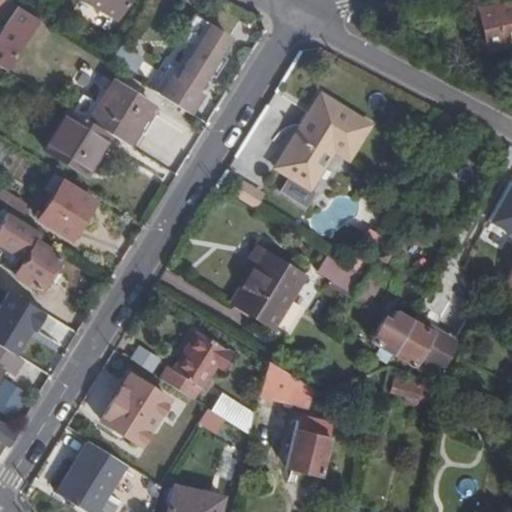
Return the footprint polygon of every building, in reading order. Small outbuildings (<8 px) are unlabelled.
[(0,66),(6,70),(37,19),(6,0),(0,0),(0,15),(7,20),(0,31),(0,66)] [(86,0),(118,18),(128,0),(86,0)] [(511,0),(502,0),(477,6),(487,49),(511,42),(511,0)] [(230,37),(210,24),(181,71),(177,78),(164,97),(184,110),(230,37)] [(162,72),(128,51),(120,63),(155,85),(162,72)] [(181,71),(174,67),(170,74),(177,78),(181,71)] [(152,104),(113,81),(99,103),(82,93),(71,110),(108,133),(112,135),(128,145),(152,104)] [(320,93),(275,167),(310,189),(330,156),(324,152),(327,146),(334,150),(349,160),(370,124),(320,93)] [(83,173),(108,133),(71,110),(69,109),(44,149),(83,173)] [(443,111),(433,129),(443,134),(454,117),(443,111)] [(108,133),(83,173),(88,176),(112,135),(108,133)] [(334,150),(327,146),(324,152),(330,156),(334,150)] [(70,238),(94,200),(57,177),(53,183),(58,186),(54,191),(38,218),(70,238)] [(255,206),(264,192),(244,180),(235,193),(255,206)] [(51,182),(48,187),(54,191),(58,186),(53,183),(51,182)] [(0,193),(0,206),(21,220),(28,209),(1,193),(0,193)] [(0,266),(38,290),(59,256),(34,240),(40,232),(21,220),(4,209),(0,216),(0,245),(1,246),(0,247),(0,266)] [(385,239),(369,230),(348,268),(363,277),(370,266),(385,239)] [(254,266),(263,251),(257,248),(247,262),(254,266)] [(389,254),(382,250),(378,257),(385,261),(389,254)] [(254,266),(232,303),(273,327),(304,277),(263,251),(254,266)] [(329,286),(348,297),(358,277),(325,257),(316,271),(332,281),(329,286)] [(352,297),(366,305),(383,274),(370,266),(363,277),(352,297)] [(0,340),(22,352),(44,307),(0,285),(0,340)] [(389,321),(383,318),(370,340),(392,353),(411,319),(395,311),(389,321)] [(438,370),(453,343),(411,319),(392,353),(414,366),(418,359),(438,370)] [(224,370),(234,354),(196,330),(172,369),(167,366),(159,378),(193,400),(200,388),(201,388),(216,365),(224,370)] [(140,347),(132,360),(150,371),(158,359),(140,347)] [(266,360),(258,394),(308,407),(312,389),(266,360)] [(128,374),(100,420),(138,443),(167,398),(128,374)] [(0,408),(17,416),(29,390),(1,377),(0,379),(0,408)] [(431,403),(435,389),(393,377),(389,392),(431,403)] [(445,388),(442,399),(451,403),(456,392),(445,388)] [(253,412),(221,393),(210,410),(248,434),(253,412)] [(380,450),(390,407),(380,404),(370,448),(380,450)] [(296,420),(285,466),(319,473),(331,422),(313,418),(311,423),(296,420)] [(0,441),(7,446),(16,432),(0,421),(0,441)] [(56,493),(86,511),(94,511),(98,507),(107,492),(125,464),(88,441),(56,493)] [(218,511),(222,496),(173,484),(166,511),(218,511)] [(112,511),(120,500),(107,492),(98,507),(105,511),(112,511)]
